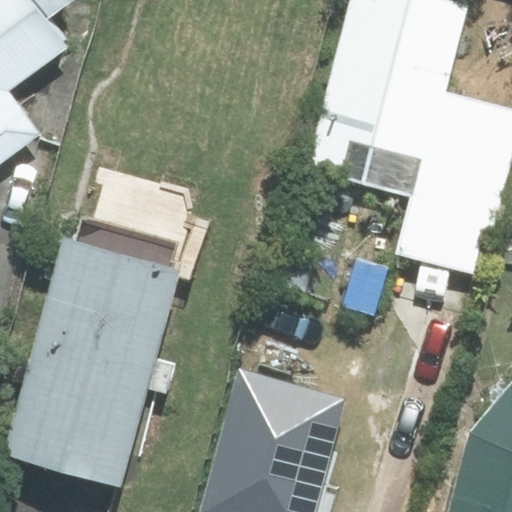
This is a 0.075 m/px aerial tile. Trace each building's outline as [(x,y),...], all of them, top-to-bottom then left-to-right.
[(0,0),(0,160),(46,131),(20,91),(100,40),(82,12),(99,0),(0,0)] [(496,279),(511,215),(511,94),(464,82),(484,0),(354,0),(313,158),(429,188),(411,258),(496,279)] [(141,476),(200,258),(82,226),(22,444),(141,476)] [(400,264),(358,252),(343,304),(385,317),(400,264)] [(460,511),(511,511),(511,390),(482,426),(460,511)]
